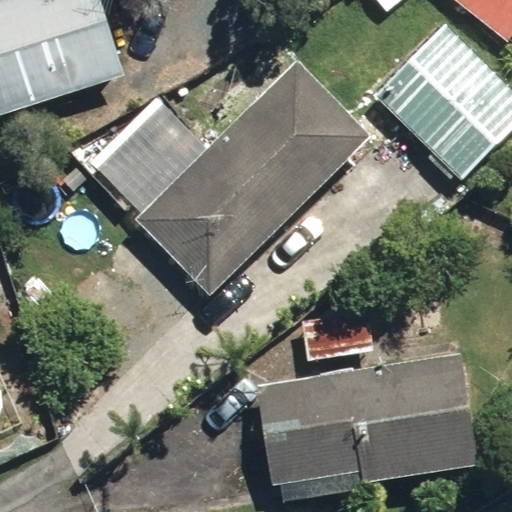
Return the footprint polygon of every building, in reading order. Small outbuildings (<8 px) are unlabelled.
[(0,0),(0,116),(122,78),(97,0),(0,0)] [(511,0),(449,0),(505,47),(511,38),(511,0)] [(378,96),(462,180),(511,130),(511,92),(447,28),(378,96)] [(133,223),(207,299),(370,142),(295,65),(133,223)] [(94,186),(61,213),(90,248),(123,221),(94,186)] [(437,294),(395,300),(402,339),(444,334),(437,294)] [(254,389),(270,490),(359,476),(361,487),(478,469),(460,357),(254,389)]
